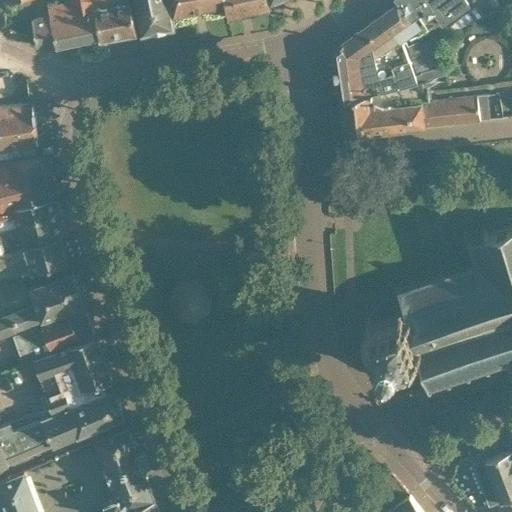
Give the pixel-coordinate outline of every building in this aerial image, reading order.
[(45,16),(33,18),(37,41),(55,38),(57,45),(100,36),(94,0),(72,0),(73,1),(49,5),(50,11),(45,12),(45,16)] [(94,0),(100,36),(101,39),(136,32),(130,0),(129,0),(94,0)] [(135,0),(143,34),(175,28),(172,15),(169,0),(135,0)] [(169,0),(172,15),(226,3),(225,0),(169,0)] [(225,0),(226,3),(228,16),(270,7),(269,3),(268,0),(225,0)] [(334,48),(342,101),(381,92),(381,93),(427,80),(457,72),(454,63),(415,74),(410,60),(403,41),(419,33),(420,35),(442,24),(443,23),(436,12),(429,17),(425,11),(412,19),(400,0),(397,0),(399,1),(334,48)] [(466,0),(400,0),(412,19),(425,11),(429,17),(436,12),(443,23),(469,5),(466,0)] [(381,92),(342,101),(341,101),(345,135),(481,119),(491,118),(488,95),(430,101),(427,80),(381,93),(381,92)] [(34,102),(0,105),(0,150),(39,144),(36,120),(34,103),(34,102)] [(0,210),(51,198),(41,154),(10,160),(0,162),(0,210)] [(51,198),(0,210),(0,253),(5,252),(0,232),(0,231),(18,227),(23,242),(59,231),(51,198)] [(399,287),(396,286),(393,289),(391,290),(399,314),(373,322),(371,317),(366,318),(367,324),(366,325),(366,326),(361,327),(363,333),(369,331),(378,356),(372,358),(374,364),(380,362),(380,363),(381,363),(383,369),(389,367),(387,361),(400,356),(405,371),(402,372),(403,376),(406,375),(410,388),(409,391),(412,393),(414,390),(428,385),(429,390),(433,389),(432,384),(448,379),(449,384),(453,383),(451,378),(468,373),(469,378),(473,377),(471,372),(487,368),(488,373),(493,371),(491,366),(507,361),(510,370),(506,371),(507,375),(511,373),(511,374),(511,224),(488,233),(484,229),(481,233),(484,235),(472,239),(465,236),(463,240),(469,243),(475,259),(471,260),(472,263),(460,267),(459,264),(455,265),(456,268),(445,272),(444,269),(440,270),(441,273),(430,277),(429,275),(425,276),(426,278),(415,282),(414,280),(410,281),(411,284),(399,287)] [(34,271),(49,267),(68,261),(60,235),(5,252),(0,253),(0,266),(20,261),(24,275),(34,272),(34,271)] [(222,281),(199,264),(171,269),(159,294),(170,321),(198,328),(222,311),(222,281)] [(0,317),(0,336),(44,320),(44,319),(84,304),(73,271),(31,286),(37,303),(0,317)] [(35,359),(77,343),(96,335),(86,308),(15,336),(24,363),(35,359)] [(96,335),(77,343),(82,355),(101,348),(96,335)] [(77,343),(35,359),(40,373),(43,372),(48,395),(50,408),(51,408),(53,414),(87,400),(83,389),(95,385),(112,380),(107,366),(101,348),(82,355),(77,343)] [(0,467),(9,464),(9,463),(54,444),(54,445),(79,434),(79,435),(124,416),(114,389),(87,400),(53,414),(43,418),(40,411),(11,422),(0,426),(0,467)] [(96,439),(96,440),(97,442),(98,442),(105,463),(104,463),(113,484),(114,484),(118,497),(104,502),(107,511),(121,511),(155,498),(154,495),(145,472),(146,472),(145,469),(138,451),(137,451),(129,428),(128,425),(125,426),(125,427),(99,438),(99,437),(96,439)] [(485,457),(472,462),(488,506),(502,501),(511,496),(511,450),(511,451),(510,449),(486,459),(485,457)] [(0,511),(41,511),(25,470),(25,469),(22,471),(0,480),(0,511)] [(424,511),(410,494),(386,511),(424,511)] [(160,511),(155,498),(121,511),(160,511)]
